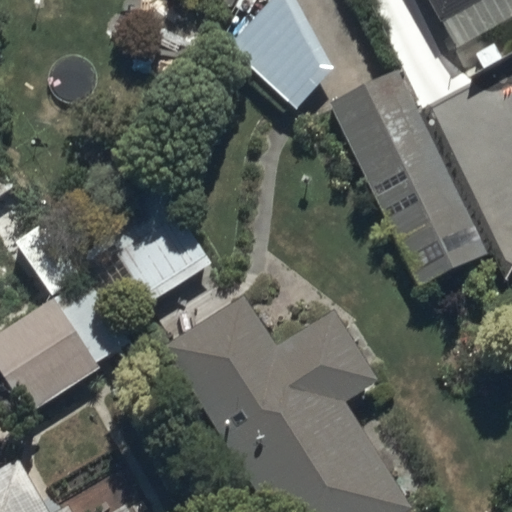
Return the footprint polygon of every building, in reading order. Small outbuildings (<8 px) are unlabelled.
[(198,0),(237,18),(246,0),(198,0)] [(511,0),(418,0),(440,40),(444,37),(456,60),(511,30),(511,0)] [(511,133),(511,83),(492,46),(415,87),(455,164),(511,133)] [(479,258),(451,196),(398,85),(327,120),(417,308),(487,274),(479,258)] [(146,313),(207,270),(173,220),(111,262),(146,313)] [(97,292),(0,346),(0,393),(21,431),(101,386),(96,377),(133,356),(97,292)] [(246,314),(163,366),(255,511),(403,511),(346,421),(377,402),(332,330),(278,364),(246,314)] [(35,511),(15,476),(0,484),(0,511),(35,511)]
